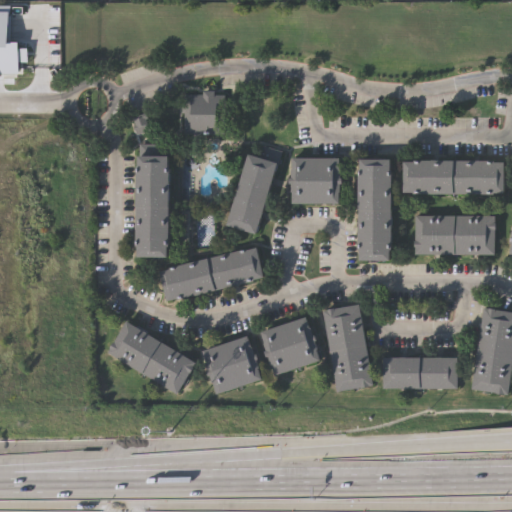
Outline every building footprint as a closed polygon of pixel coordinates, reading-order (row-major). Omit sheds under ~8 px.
[(0,50),(9,51),(9,35),(0,34),(0,50)] [(224,133),(185,133),(185,95),(225,96),(224,133)] [(279,163),(260,236),(230,228),(248,155),(279,163)] [(173,258),(139,258),(140,156),(174,156),(173,258)] [(292,205),(292,159),(342,159),(342,205),(292,205)] [(395,160),(394,261),(361,261),(362,160),(395,160)] [(407,161),(508,161),(508,194),(407,194),(407,161)] [(416,256),(416,217),(496,217),(496,256),(416,256)] [(159,270),(259,250),(265,282),(166,302),(159,270)] [(362,306),(373,387),(336,392),(325,311),(362,306)] [(473,391),(485,309),(511,312),(511,376),(509,397),(473,391)] [(265,333),(277,377),(326,364),(314,320),(265,333)] [(180,395),(108,357),(125,324),(197,362),(180,395)] [(264,381),(215,396),(202,352),(251,337),(264,381)] [(459,358),(459,390),(385,390),(385,358),(459,358)]
